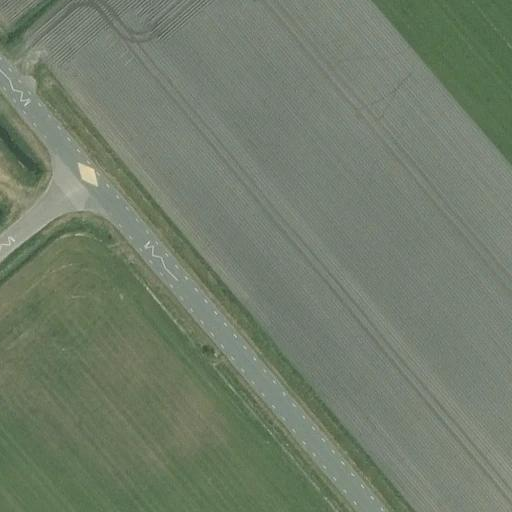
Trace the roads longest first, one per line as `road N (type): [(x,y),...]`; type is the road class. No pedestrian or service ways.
road 1 (tertiary): [(377,511),(87,172)]
road 2 (tertiary): [(87,172),(0,69)]
